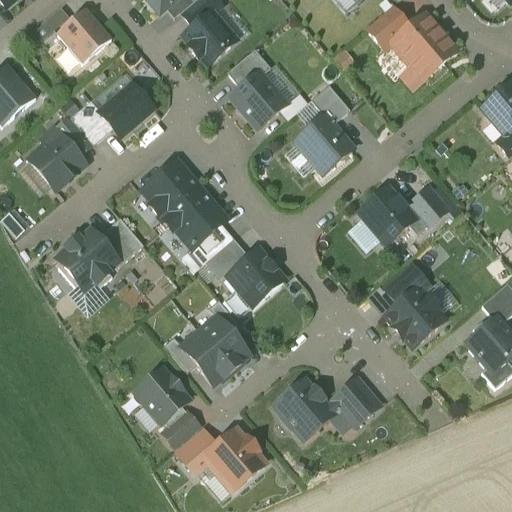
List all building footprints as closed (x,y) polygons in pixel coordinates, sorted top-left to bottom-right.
[(0,0),(0,6),(5,12),(18,0),(0,0)] [(141,0),(158,20),(164,14),(181,0),(141,0)] [(181,0),(164,14),(173,25),(180,18),(200,1),(199,0),(181,0)] [(221,11),(211,0),(201,0),(200,1),(180,18),(192,33),(211,18),(211,19),(221,11)] [(358,9),(350,0),(330,0),(346,19),(358,9)] [(350,0),(358,9),(368,0),(350,0)] [(390,13),(365,35),(384,57),(391,51),(390,50),(408,34),(390,13)] [(61,15),(33,38),(41,46),(67,24),(61,15)] [(85,15),(56,40),(82,70),(111,46),(85,15)] [(211,19),(211,18),(192,33),(183,41),(190,50),(187,53),(197,64),(200,62),(208,70),(235,47),(211,19)] [(408,34),(390,50),(391,51),(421,87),(455,58),(424,21),(408,34)] [(254,56),(226,79),(239,94),(258,78),(261,82),(270,74),(254,56)] [(261,82),(286,111),(299,100),(274,70),(270,74),(261,82)] [(0,76),(0,132),(1,134),(35,105),(6,71),(0,76)] [(261,82),(258,78),(239,94),(229,103),(257,136),(279,117),(286,111),(261,82)] [(91,109),(99,117),(130,90),(122,82),(91,109)] [(511,87),(481,114),(504,142),(505,143),(511,136),(511,87)] [(152,114),(131,90),(130,90),(99,117),(98,118),(112,135),(119,143),(152,114)] [(349,117),(328,92),(310,107),(323,123),(324,122),(332,131),(349,117)] [(299,100),(286,111),(279,117),(287,127),(307,110),(299,100)] [(112,135),(98,118),(99,117),(91,109),(90,107),(69,124),(92,152),(112,135)] [(332,131),(324,122),(323,123),(294,148),(296,151),(315,173),(322,181),(351,157),(335,138),(337,137),(332,131)] [(38,145),(44,153),(59,140),(60,139),(53,131),(38,145)] [(511,136),(505,143),(504,142),(496,149),(509,164),(511,161),(511,136)] [(84,169),(59,140),(44,153),(28,166),(53,195),(63,187),(64,189),(76,179),(74,178),(84,169)] [(302,183),(315,173),(296,151),(284,161),(302,183)] [(176,167),(142,196),(152,209),(149,212),(158,221),(160,224),(196,194),(187,183),(188,182),(176,167)] [(197,193),(188,182),(187,183),(196,194),(197,193)] [(431,198),(447,217),(452,224),(460,217),(439,192),(431,198)] [(208,206),(197,193),(196,194),(207,207),(208,206)] [(196,194),(160,224),(163,227),(163,228),(171,237),(174,235),(191,255),(221,230),(226,226),(208,206),(207,207),(196,194)] [(408,210),(412,215),(427,232),(428,233),(447,217),(431,198),(428,194),(408,210)] [(387,195),(358,219),(385,251),(408,232),(414,226),(408,219),(387,195)] [(408,219),(414,226),(408,232),(416,241),(427,232),(412,215),(408,219)] [(142,252),(119,224),(97,243),(117,267),(116,268),(119,271),(142,252)] [(181,265),(192,279),(205,269),(209,265),(202,257),(210,250),(217,259),(233,245),(221,230),(191,255),(181,265)] [(97,243),(90,235),(78,245),(76,247),(77,248),(70,254),(69,253),(67,255),(55,265),(60,271),(57,273),(74,293),(77,291),(82,297),(94,287),(106,277),(116,268),(117,267),(97,243)] [(76,242),(65,252),(67,255),(69,253),(70,254),(77,248),(76,247),(78,245),(76,242)] [(229,273),(223,278),(227,282),(248,263),(233,245),(217,259),(229,273)] [(217,259),(210,250),(202,257),(209,265),(217,259)] [(283,286),(257,256),(248,263),(227,282),(237,295),(252,312),(283,286)] [(209,265),(205,269),(217,283),(223,278),(229,273),(217,259),(209,265)] [(411,271),(383,294),(397,310),(416,294),(420,298),(428,291),(414,274),(411,271)] [(111,283),(106,277),(94,287),(99,293),(111,283)] [(77,291),(74,293),(67,300),(86,323),(108,305),(99,293),(94,287),(82,297),(77,291)] [(422,301),(425,305),(427,303),(437,314),(435,316),(439,321),(456,307),(439,287),(422,301)] [(511,319),(511,296),(506,290),(481,311),(491,324),(495,320),(502,328),(511,319)] [(420,298),(416,294),(397,310),(384,321),(393,332),(391,334),(401,345),(403,343),(412,354),(444,327),(439,321),(435,316),(437,314),(427,303),(425,305),(422,301),(420,298)] [(236,327),(252,312),(237,295),(221,309),(236,327)] [(221,309),(218,306),(208,314),(215,323),(216,322),(232,341),(241,333),(236,327),(221,309)] [(511,339),(502,328),(495,320),(491,324),(483,330),(474,338),(462,349),(484,375),(491,382),(507,368),(511,363),(511,339)] [(232,341),(216,322),(215,323),(198,338),(232,377),(237,373),(235,371),(248,360),(232,341)] [(481,327),(472,335),(474,338),(483,330),(481,327)] [(232,377),(198,338),(181,352),(180,353),(195,371),(212,391),(221,383),(225,380),(226,382),(232,377)] [(181,352),(173,343),(163,351),(186,379),(195,371),(180,353),(181,352)] [(511,374),(507,368),(491,382),(484,375),(480,379),(494,395),(511,379),(511,374)] [(169,384),(161,375),(134,398),(161,429),(163,428),(181,413),(188,407),(180,398),(182,396),(171,383),(169,384)] [(304,385),(273,411),(281,421),(280,423),(290,435),(292,434),(302,447),(334,421),(333,420),(339,415),(333,407),(327,412),(321,406),(323,405),(313,393),(312,395),(304,385)] [(355,385),(331,406),(333,407),(339,415),(355,433),(379,412),(355,385)] [(181,413),(163,428),(168,434),(162,439),(174,452),(198,431),(181,413)] [(194,479),(207,468),(202,463),(215,452),(200,435),(175,457),(194,479)] [(244,446),(235,435),(215,452),(202,463),(207,468),(210,471),(232,497),(264,470),(254,458),(257,456),(246,444),(244,446)] [(220,508),(232,497),(210,471),(197,481),(220,508)]
